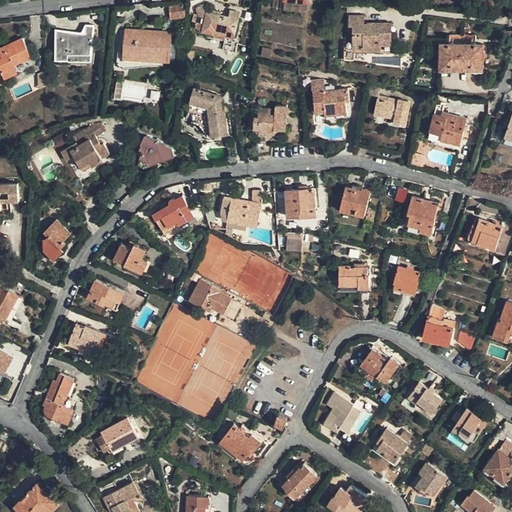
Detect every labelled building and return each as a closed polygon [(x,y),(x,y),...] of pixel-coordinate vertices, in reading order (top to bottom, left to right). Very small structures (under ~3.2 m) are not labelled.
[(196,8),(198,15),(205,16),(206,11),(203,3),(196,8)] [(181,4),(167,5),(168,20),(182,19),(181,4)] [(230,17),(220,14),(211,13),(206,11),(205,16),(198,15),(195,27),(202,29),(202,30),(215,33),(216,29),(226,32),(225,35),(234,37),(240,12),(231,10),(230,17)] [(363,44),(382,44),(392,44),(392,23),(365,23),(365,15),(349,15),(349,25),(353,25),(353,40),(363,40),(363,44)] [(85,33),(56,30),(56,60),(91,59),(93,44),(92,44),(94,25),(85,25),(85,33)] [(135,58),(134,67),(148,66),(149,60),(149,59),(142,58),(143,54),(170,56),(172,33),(125,30),(123,57),(135,58)] [(0,47),(0,52),(2,57),(0,57),(0,66),(5,77),(18,71),(15,64),(32,56),(23,37),(0,47)] [(382,49),(382,44),(363,44),(363,40),(353,40),(353,49),(382,49)] [(484,43),(441,43),(441,68),(483,69),(484,43)] [(34,57),(32,56),(15,64),(18,71),(22,71),(27,70),(32,67),(35,64),(36,62),(36,60),(35,59),(34,57)] [(123,68),(134,67),(135,58),(123,57),(123,68)] [(368,95),(378,97),(379,95),(381,89),(369,86),(368,95)] [(228,133),(225,111),(224,105),(223,104),(224,97),(195,88),(187,114),(193,122),(200,126),(208,136),(228,133)] [(324,88),(314,90),(316,112),(325,111),(326,114),(347,112),(346,101),(349,100),(348,88),(325,90),(324,88)] [(395,102),(395,98),(388,97),(388,100),(378,98),(375,114),(395,118),(394,122),(406,125),(410,101),(400,99),(400,103),(395,102)] [(286,129),(288,104),(276,104),(276,113),(272,113),(272,107),(259,107),(259,116),(255,116),(254,127),(260,128),(261,132),(275,133),(275,129),(286,129)] [(442,134),(441,138),(461,143),(468,117),(443,111),(442,115),(435,113),(430,131),(442,134)] [(100,121),(84,130),(90,139),(96,136),(106,130),(100,120),(100,121)] [(101,144),(96,136),(90,139),(84,130),(73,136),(76,142),(62,151),(67,160),(74,156),(81,167),(90,162),(92,166),(104,159),(103,158),(110,153),(104,142),(101,144)] [(440,141),(441,138),(442,134),(430,131),(429,137),(440,141)] [(140,148),(144,150),(149,137),(146,135),(140,148)] [(149,137),(144,150),(139,159),(139,162),(140,164),(142,166),(145,166),(154,163),(154,162),(165,158),(166,159),(174,156),(171,147),(149,137)] [(272,155),(273,145),(273,141),(257,142),(257,156),(272,155)] [(83,171),(92,166),(90,162),(81,167),(83,171)] [(10,197),(10,201),(19,201),(19,182),(0,183),(0,209),(1,210),(1,201),(1,197),(0,191),(10,190),(10,197)] [(346,186),(342,202),(348,203),(347,210),(365,215),(371,190),(362,188),(362,190),(346,186)] [(299,211),(316,210),(314,187),(286,189),(288,216),(300,216),(299,211)] [(403,203),(407,189),(398,187),(394,200),(403,203)] [(253,189),(253,201),(262,202),(261,189),(253,189)] [(424,202),(425,198),(412,195),(408,212),(411,213),(409,223),(421,226),(420,230),(432,233),(440,202),(431,200),(430,203),(424,202)] [(224,196),(222,212),(229,214),(228,220),(229,220),(258,225),(262,202),(253,201),(224,196)] [(178,221),(180,225),(183,223),(181,219),(186,216),(176,200),(174,199),(173,199),(171,199),(170,200),(170,202),(170,203),(153,214),(163,230),(178,221)] [(223,219),(228,220),(229,214),(222,212),(222,213),(221,216),(221,218),(223,219)] [(490,221),(480,217),(473,240),(496,248),(504,226),(496,223),(495,224),(490,222),(490,221)] [(72,232),(57,218),(45,231),(49,235),(46,238),(44,238),(44,250),(55,260),(64,250),(62,248),(67,242),(65,239),(72,232)] [(164,234),(180,225),(178,221),(163,230),(164,234)] [(302,251),(302,233),(286,234),(287,251),(302,251)] [(130,240),(127,245),(133,248),(135,242),(130,240)] [(147,248),(135,242),(133,248),(127,245),(122,242),(114,259),(137,269),(143,257),(147,248)] [(148,259),(143,257),(137,269),(142,272),(148,259)] [(369,267),(366,266),(355,267),(351,267),(351,265),(339,265),(340,285),(359,284),(359,287),(370,287),(370,274),(369,274),(369,267)] [(394,283),(395,283),(401,285),(400,289),(416,293),(422,272),(398,266),(394,283)] [(113,307),(120,289),(96,278),(88,297),(113,307)] [(222,290),(201,278),(189,301),(209,311),(212,307),(224,313),(232,298),(221,292),(222,290)] [(0,314),(5,318),(6,319),(20,294),(0,283),(0,284),(0,314)] [(125,291),(120,289),(113,307),(117,309),(125,291)] [(502,318),(500,318),(494,334),(509,340),(511,330),(511,302),(507,300),(502,318)] [(432,303),(432,304),(429,315),(438,318),(441,307),(432,303)] [(274,315),(273,314),(269,312),(265,318),(271,321),(274,315)] [(438,318),(429,315),(428,315),(423,338),(450,345),(455,322),(445,319),(445,320),(437,319),(438,318)] [(80,348),(88,351),(100,355),(102,351),(110,354),(117,336),(86,324),(85,326),(77,322),(69,344),(80,348)] [(456,344),(471,349),(475,335),(460,331),(456,344)] [(379,358),(382,354),(373,348),(368,355),(371,357),(364,367),(376,376),(377,375),(386,382),(400,363),(391,356),(389,359),(387,358),(384,361),(379,358)] [(361,365),(364,367),(371,357),(368,355),(361,365)] [(501,363),(491,357),(484,369),(494,375),(501,363)] [(75,379),(60,373),(57,380),(54,380),(49,389),(53,392),(50,400),(46,398),(43,405),(45,406),(44,410),(43,412),(45,414),(67,424),(74,409),(61,404),(64,397),(67,398),(75,379)] [(443,398),(435,391),(429,387),(420,380),(409,396),(417,402),(418,400),(433,411),(443,398)] [(352,405),(351,407),(349,410),(345,408),(337,403),(324,424),(338,432),(340,427),(347,432),(361,410),(352,405)] [(480,419),(481,417),(467,407),(460,418),(464,421),(459,428),(475,439),(487,424),(480,419)] [(274,425),(283,428),(287,417),(278,414),(274,425)] [(139,436),(128,417),(102,432),(103,434),(112,449),(112,451),(139,436)] [(243,451),(248,454),(252,449),(254,451),(262,440),(252,433),(252,432),(243,425),(241,427),(234,422),(228,431),(231,434),(224,444),(240,456),(243,451)] [(385,437),(380,444),(377,448),(387,456),(390,452),(398,458),(409,442),(390,429),(385,437)] [(220,441),(224,444),(231,434),(228,431),(220,441)] [(112,449),(103,434),(96,438),(105,453),(112,449)] [(508,455),(505,453),(499,448),(485,467),(506,482),(511,474),(511,452),(508,455)] [(396,461),(398,458),(390,452),(387,456),(396,461)] [(286,476),(289,479),(304,462),(302,460),(286,476)] [(304,462),(289,479),(282,485),(286,489),(285,490),(294,498),(301,490),(302,491),(318,475),(304,462)] [(434,495),(447,476),(428,462),(420,473),(423,475),(416,486),(425,492),(427,490),(434,495)] [(110,503),(113,509),(114,511),(132,511),(126,500),(132,497),(139,493),(133,481),(102,497),(106,505),(110,503)] [(56,501),(49,494),(43,489),(37,483),(15,506),(21,511),(45,511),(55,502),(56,501)] [(47,485),(43,489),(49,494),(53,490),(47,485)] [(331,496),(327,505),(338,511),(353,511),(361,499),(340,486),(333,497),(331,496)] [(491,511),(495,506),(474,490),(469,496),(467,495),(461,504),(471,511),(491,511)] [(321,501),(327,505),(331,496),(326,492),(321,501)] [(209,496),(187,495),(186,511),(205,511),(205,508),(209,508),(209,496)] [(135,511),(139,510),(132,497),(126,500),(132,511),(135,511)] [(52,511),(59,506),(55,502),(45,511),(52,511)]
